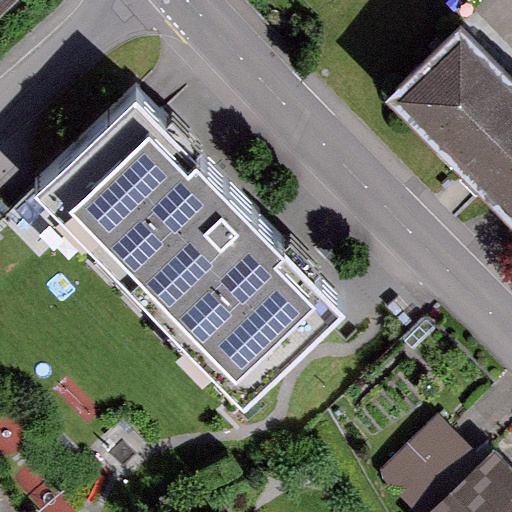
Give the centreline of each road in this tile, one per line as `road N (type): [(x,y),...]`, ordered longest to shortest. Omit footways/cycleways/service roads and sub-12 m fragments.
road 1 (unclassified): [(511,335),(184,0)]
road 2 (residential): [(0,101),(122,0)]
